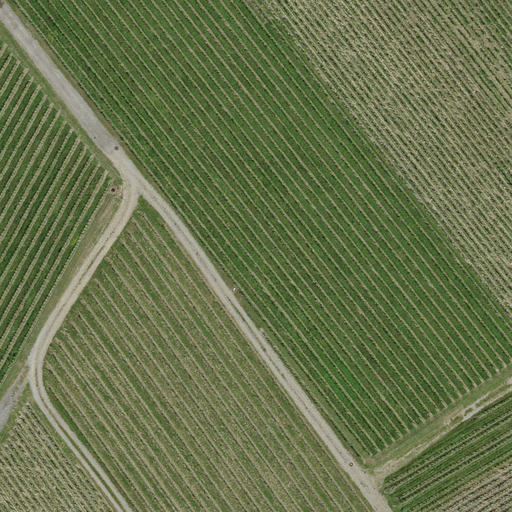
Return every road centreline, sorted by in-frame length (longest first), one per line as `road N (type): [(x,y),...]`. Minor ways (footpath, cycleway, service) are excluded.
road 1 (track): [(0,5),(177,223),(386,511)]
road 2 (track): [(140,185),(31,369),(55,419),(126,511)]
road 3 (track): [(365,482),(511,387)]
